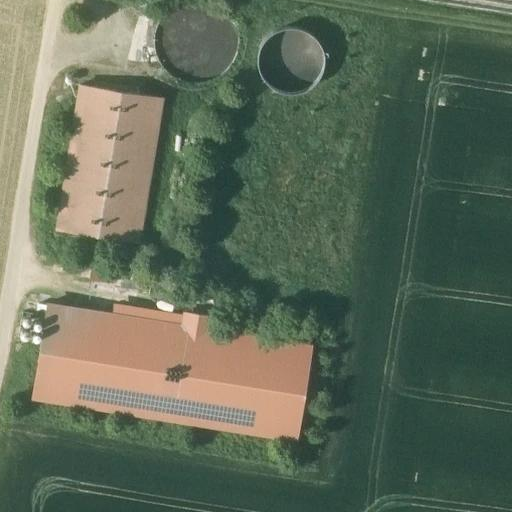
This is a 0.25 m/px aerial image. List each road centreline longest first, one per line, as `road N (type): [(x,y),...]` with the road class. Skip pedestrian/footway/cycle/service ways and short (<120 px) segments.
road 1 (track): [(54,0),(0,352)]
road 2 (track): [(511,29),(325,0)]
